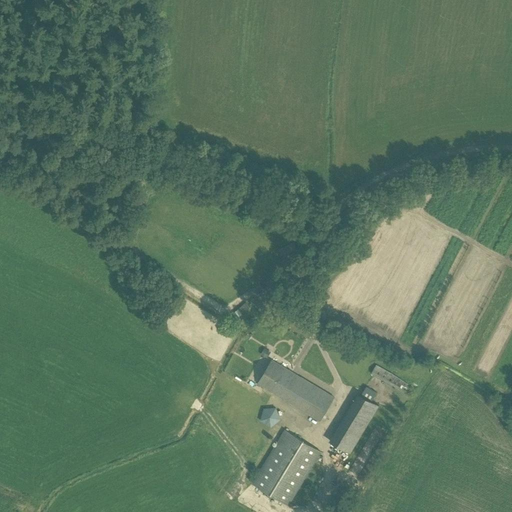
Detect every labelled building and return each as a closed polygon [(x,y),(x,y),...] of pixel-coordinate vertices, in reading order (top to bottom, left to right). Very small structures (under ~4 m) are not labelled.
[(283,258),(297,251),(293,243),(278,250),(283,258)] [(240,322),(253,310),(246,302),(233,314),(240,322)] [(320,422),(334,398),(273,360),(258,384),(320,422)] [(371,374),(411,397),(417,388),(376,365),(371,374)] [(358,393),(329,441),(350,454),(379,406),(358,393)] [(260,420),(271,428),(281,419),(276,407),(264,408),(260,420)] [(288,506),(321,452),(285,430),(252,484),(288,506)]
